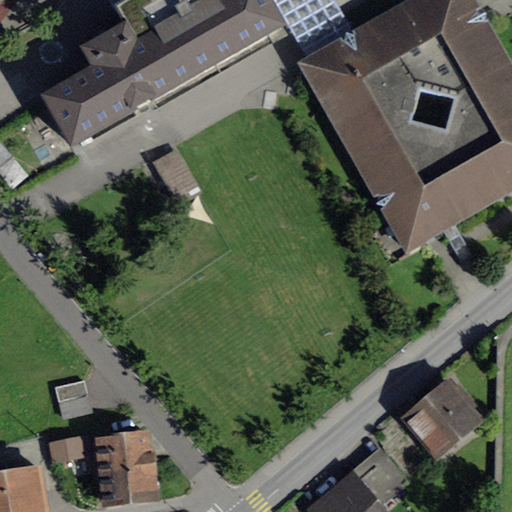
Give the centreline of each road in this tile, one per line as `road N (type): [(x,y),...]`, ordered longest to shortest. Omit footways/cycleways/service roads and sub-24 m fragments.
road 1 (residential): [(245,511),(511,288)]
road 2 (residential): [(0,237),(217,493)]
